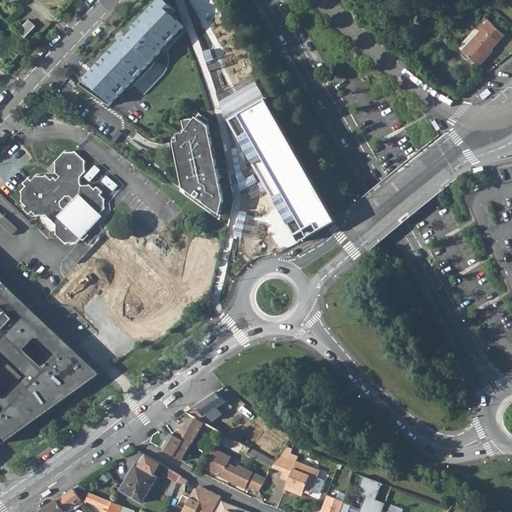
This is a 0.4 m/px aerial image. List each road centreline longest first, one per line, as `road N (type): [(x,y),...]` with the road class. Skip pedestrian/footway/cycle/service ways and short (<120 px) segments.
road 1 (primary): [(266,0),(462,331)]
road 2 (tertiary): [(297,276),(458,141)]
road 3 (residential): [(118,419),(141,444),(268,511)]
road 4 (tertiary): [(427,439),(299,319)]
road 5 (residential): [(108,0),(0,116)]
road 6 (tertiary): [(0,506),(118,419)]
